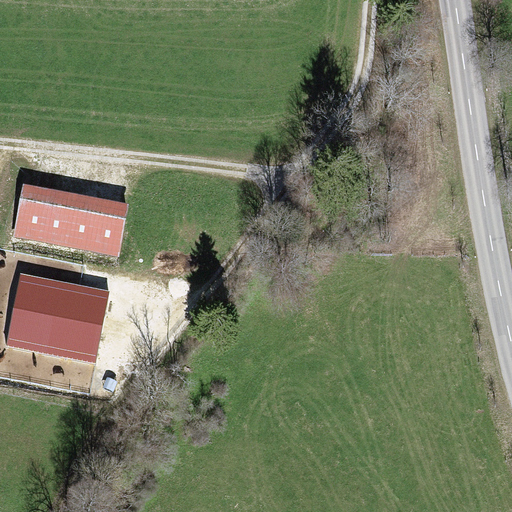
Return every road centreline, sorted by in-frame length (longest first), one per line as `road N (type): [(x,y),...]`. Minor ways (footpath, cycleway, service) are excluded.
road 1 (track): [(58,511),(130,394),(354,94),(370,0)]
road 2 (tertiary): [(454,0),(511,346)]
road 3 (track): [(291,179),(0,141)]
